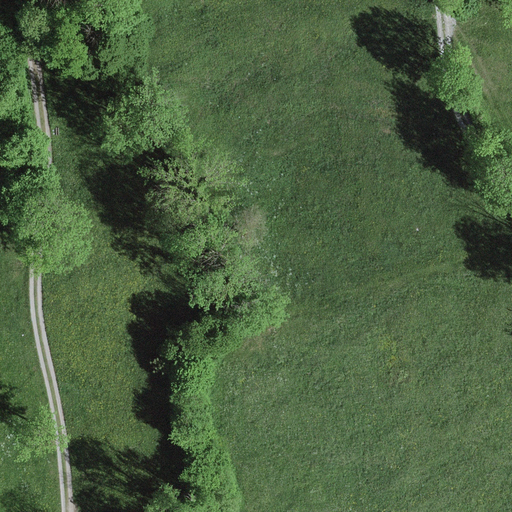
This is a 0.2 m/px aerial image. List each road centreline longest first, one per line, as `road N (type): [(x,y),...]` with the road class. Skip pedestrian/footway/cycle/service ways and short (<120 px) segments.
road 1 (track): [(64,511),(64,463),(34,298),(40,163),(22,0)]
road 2 (track): [(511,159),(451,0)]
